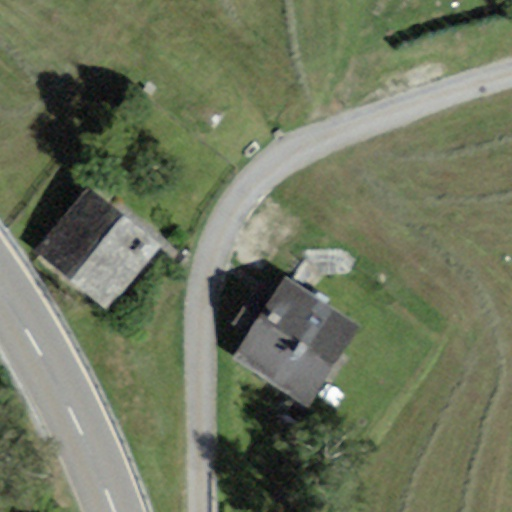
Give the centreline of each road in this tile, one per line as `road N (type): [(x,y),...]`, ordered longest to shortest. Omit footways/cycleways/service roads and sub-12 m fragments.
road 1 (residential): [(202,511),(201,282),(225,213),(282,157),(321,138),(511,75)]
road 2 (secondary): [(0,289),(91,443),(119,511)]
